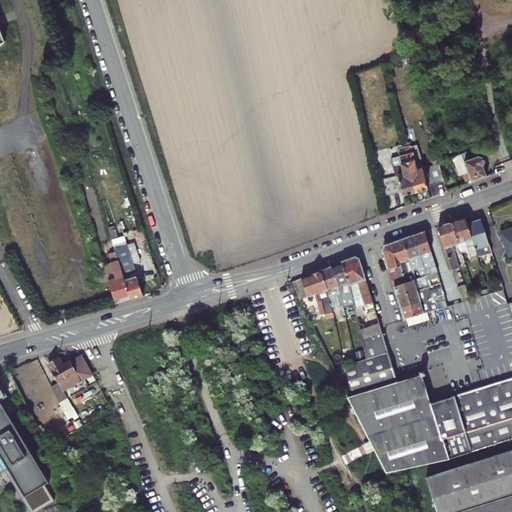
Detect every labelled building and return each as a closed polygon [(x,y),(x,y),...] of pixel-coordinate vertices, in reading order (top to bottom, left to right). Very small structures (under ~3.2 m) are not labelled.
[(403,147),(415,192),(428,189),(427,185),(442,181),(438,164),(423,168),(420,159),(415,160),(413,152),(411,152),(409,145),(403,147)] [(415,192),(403,147),(397,148),(399,156),(397,156),(400,166),(402,165),(404,173),(381,179),(385,195),(401,191),(403,196),(415,192)] [(467,151),(461,153),(470,182),(486,176),(483,165),(485,162),(484,157),(479,156),(470,159),(467,151)] [(465,217),(451,222),(457,244),(459,250),(466,247),(470,257),(476,255),(467,224),(465,217)] [(480,220),(467,224),(476,255),(476,256),(483,253),(481,246),(487,243),(480,220)] [(451,222),(437,227),(451,271),(459,268),(451,245),(457,244),(451,222)] [(511,223),(498,229),(507,253),(511,251),(511,223)] [(425,232),(414,235),(423,267),(434,264),(425,232)] [(414,235),(403,240),(409,259),(412,271),(418,269),(420,278),(426,276),(423,267),(414,235)] [(403,240),(392,243),(405,283),(415,279),(413,273),(409,275),(404,261),(409,259),(403,240)] [(382,251),(393,287),(405,283),(392,243),(384,246),(382,251)] [(481,246),(483,253),(489,250),(487,243),(481,246)] [(115,250),(130,298),(142,295),(140,288),(126,244),(114,248),(115,250)] [(111,263),(104,265),(109,281),(116,303),(130,298),(115,250),(108,252),(111,263)] [(341,264),(348,287),(357,283),(364,306),(365,306),(372,303),(359,259),(354,257),(341,263),(341,264)] [(355,309),(348,287),(341,264),(331,268),(339,299),(346,297),(348,305),(347,307),(348,311),(349,311),(352,319),(357,318),(355,309)] [(109,281),(104,265),(99,267),(103,282),(109,281)] [(425,269),(427,275),(437,272),(435,266),(425,269)] [(339,299),(331,268),(320,272),(330,309),(341,307),(339,299)] [(325,319),(332,318),(330,309),(320,272),(291,282),(301,300),(316,294),(318,304),(321,303),(325,319)] [(393,287),(396,298),(435,285),(433,278),(438,277),(437,272),(427,275),(426,276),(420,278),(415,279),(405,283),(393,287)] [(357,283),(348,287),(355,309),(364,306),(357,283)] [(435,285),(396,298),(400,309),(444,295),(440,283),(435,285)] [(464,284),(456,287),(461,302),(469,299),(464,284)] [(499,284),(485,289),(487,293),(500,289),(499,284)] [(403,320),(440,308),(438,303),(446,301),(444,295),(400,309),(403,320)] [(360,330),(362,341),(382,335),(379,324),(360,330)] [(383,337),(382,335),(362,341),(366,360),(344,366),(352,396),(397,383),(396,380),(383,337)] [(355,361),(351,347),(340,350),(344,364),(355,361)] [(57,358),(46,363),(51,373),(51,375),(53,378),(55,379),(56,381),(49,385),(58,402),(65,398),(61,390),(91,374),(83,360),(81,356),(79,355),(61,365),(57,358)] [(404,472),(511,437),(511,377),(451,397),(430,404),(421,375),(397,383),(352,396),(346,397),(385,473),(404,472)] [(0,403),(1,403),(0,401),(9,397),(0,381),(0,403)] [(0,475),(7,472),(30,511),(37,511),(55,501),(46,486),(50,483),(2,402),(1,403),(0,403),(0,475)] [(511,511),(511,453),(430,479),(440,511),(511,511)]
